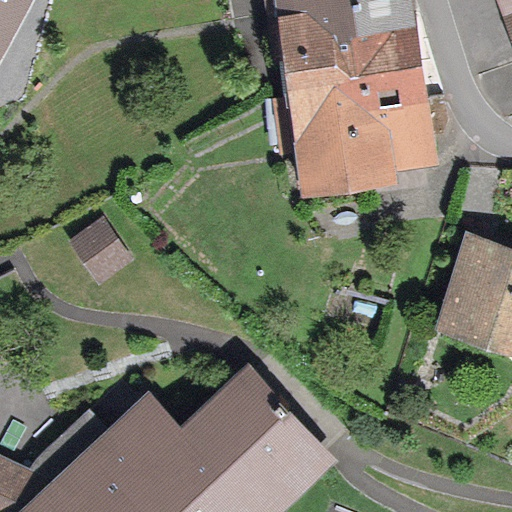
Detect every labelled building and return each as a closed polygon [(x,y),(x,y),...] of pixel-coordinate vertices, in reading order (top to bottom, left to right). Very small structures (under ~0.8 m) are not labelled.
[(0,0),(0,59),(35,0),(34,0),(0,0)] [(363,19),(408,12),(405,0),(271,0),(273,14),(288,12),(360,1),(363,19)] [(511,0),(503,0),(507,10),(511,8),(511,0)] [(298,91),(360,83),(351,20),(363,19),(360,1),(288,12),(298,91)] [(362,104),(420,96),(408,12),(363,19),(351,20),(360,83),(362,104)] [(360,83),(298,91),(309,179),(428,164),(420,96),(362,104),(360,83)] [(102,223),(77,239),(100,272),(124,255),(102,223)] [(511,242),(472,228),(439,321),(511,346),(511,242)] [(0,511),(257,511),(323,452),(283,409),(289,403),(279,393),(273,398),(249,373),(181,434),(150,398),(112,432),(88,408),(34,458),(27,472),(0,458),(0,511)]
